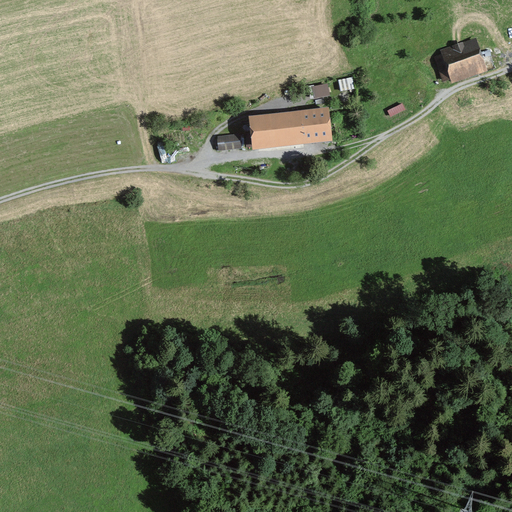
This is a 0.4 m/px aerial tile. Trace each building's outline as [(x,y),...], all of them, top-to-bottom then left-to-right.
[(511,25),(494,32),(498,45),(511,40),(511,25)] [(488,69),(476,35),(440,48),(441,52),(433,55),(442,79),(450,77),(452,81),(488,69)] [(511,61),(511,53),(511,54),(497,59),(500,66),(511,61)] [(353,77),(339,80),(342,91),(355,88),(353,77)] [(330,94),(328,83),(313,86),(316,97),(330,94)] [(388,110),(392,117),(408,110),(404,102),(388,110)] [(334,140),(330,106),(250,115),(254,149),(334,140)] [(217,135),(218,149),(243,147),(242,133),(217,135)]
